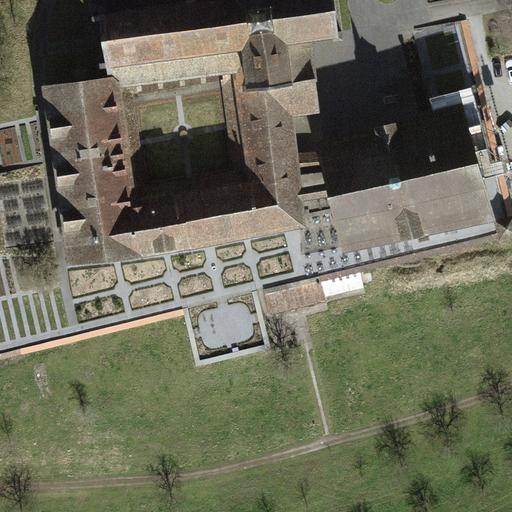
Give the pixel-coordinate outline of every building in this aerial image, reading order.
[(239,91),(316,81),(312,41),(334,39),(334,44),(346,43),(344,31),(338,31),(333,0),(97,0),(100,15),(92,16),(93,21),(101,21),(103,42),(106,62),(98,62),(99,68),(107,68),(109,82),(110,87),(117,87),(136,84),(137,91),(141,90),(141,84),(158,81),(159,88),(164,87),(163,81),(180,79),(181,85),(185,84),(184,78),(200,76),(201,83),(206,82),(205,75),(222,73),(223,80),(228,79),(227,72),(237,71),(239,87),(239,91)] [(136,254),(301,223),(296,171),(294,156),(290,114),(300,113),(301,115),(305,114),(305,111),(315,110),(316,113),(321,113),(316,81),(239,91),(242,114),(243,114),(253,184),(133,205),(117,87),(110,87),(109,82),(47,90),(71,260),(136,254)] [(459,112),(325,147),(326,154),(329,168),(340,213),(346,243),(478,216),(487,214),(464,136),(459,112)] [(326,154),(294,156),(296,171),(329,168),(326,154)] [(511,218),(498,222),(502,237),(511,234),(511,218)] [(304,285),(265,294),(269,311),(325,298),(325,297),(364,287),(360,271),(304,285)] [(90,339),(94,354),(177,333),(173,318),(90,339)] [(13,378),(0,380),(0,401),(3,400),(1,391),(15,387),(13,378)]
